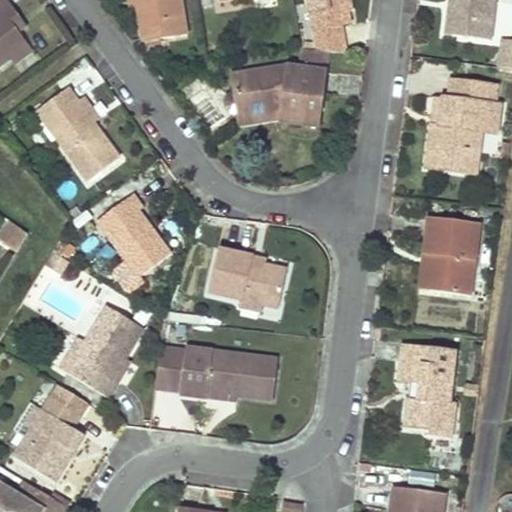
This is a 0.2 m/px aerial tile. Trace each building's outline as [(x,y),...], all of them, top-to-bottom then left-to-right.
[(0,0),(0,64),(10,57),(27,44),(18,32),(2,10),(9,4),(6,0),(0,0)] [(138,0),(140,7),(145,41),(188,34),(182,0),(138,0)] [(325,0),(309,3),(312,17),(356,10),(353,0),(325,0)] [(446,0),(441,32),(450,33),(454,0),(451,0),(446,0)] [(451,0),(454,0),(450,33),(488,39),(493,0),(451,0)] [(9,4),(2,10),(18,32),(26,25),(9,4)] [(511,68),(511,37),(503,36),(497,66),(511,68)] [(27,44),(10,57),(14,63),(32,50),(27,44)] [(301,50),(298,70),(325,74),(328,54),(301,50)] [(230,77),(233,95),(242,99),(244,117),(279,112),(278,120),(278,122),(318,128),(325,74),(298,70),(286,69),(230,77)] [(432,125),(426,168),(474,175),(480,134),(496,136),(500,107),(494,106),(496,85),(451,79),(448,100),(444,99),(440,126),(432,125)] [(69,87),(37,109),(88,179),(119,157),(94,122),(78,99),(69,87)] [(83,95),(78,99),(94,122),(100,118),(83,95)] [(242,99),(233,95),(238,126),(278,120),(279,112),(244,117),(242,99)] [(436,98),(432,125),(440,126),(444,99),(436,98)] [(133,194),(95,220),(123,260),(135,277),(138,275),(169,253),(159,239),(153,243),(148,237),(154,232),(138,210),(143,207),(133,194)] [(0,240),(18,250),(29,231),(6,218),(0,229),(0,240)] [(426,219),(421,256),(432,258),(428,291),(470,297),(480,226),(426,219)] [(154,232),(148,237),(153,243),(159,239),(154,232)] [(62,239),(56,249),(67,256),(73,246),(62,239)] [(51,250),(43,263),(59,273),(67,260),(51,250)] [(218,250),(208,294),(237,301),(256,305),(274,310),(282,273),(261,268),(250,266),(251,258),(218,250)] [(421,256),(416,290),(428,291),(432,258),(421,256)] [(251,258),(250,266),(261,268),(263,261),(251,258)] [(135,277),(123,260),(112,268),(127,289),(141,279),(138,275),(135,277)] [(237,301),(235,310),(253,314),(256,305),(237,301)] [(77,336),(58,366),(108,396),(117,382),(111,379),(124,357),(143,327),(104,304),(83,339),(77,336)] [(186,346),(161,343),(154,390),(180,393),(186,346)] [(186,346),(180,393),(208,397),(209,389),(239,393),(272,398),(277,358),(186,346)] [(408,401),(405,427),(429,430),(429,435),(449,438),(453,406),(447,405),(453,354),(402,348),(397,383),(418,386),(416,402),(408,401)] [(124,357),(111,379),(117,382),(130,360),(124,357)] [(61,386),(53,398),(82,416),(90,404),(61,386)] [(209,389),(208,397),(238,401),(239,393),(209,389)] [(33,429),(14,458),(55,484),(84,439),(72,431),(82,416),(53,398),(44,412),(33,429)] [(28,426),(33,429),(44,412),(39,409),(28,426)] [(0,486),(0,511),(62,511),(66,506),(49,496),(40,511),(32,506),(41,491),(22,480),(13,494),(0,486)] [(442,511),(445,493),(390,486),(386,511),(442,511)] [(511,511),(511,494),(511,495),(506,496),(502,498),(499,501),(495,507),(493,511),(511,511)] [(282,511),(289,511),(303,511),(305,503),(284,500),(282,511)]
